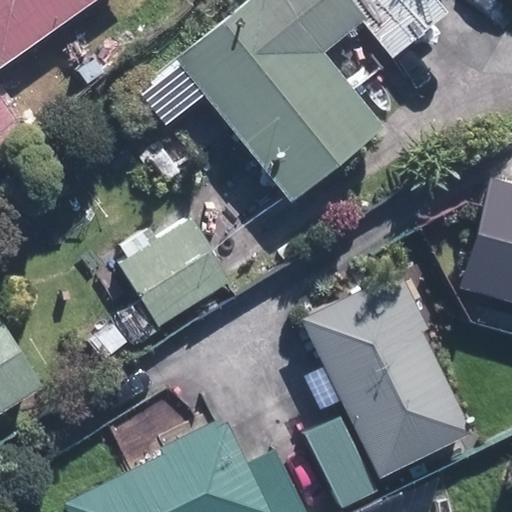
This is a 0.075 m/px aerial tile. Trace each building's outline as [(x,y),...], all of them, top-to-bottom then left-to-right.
[(0,0),(0,58),(85,0),(0,0)] [(367,14),(355,0),(235,0),(171,52),(287,198),(387,119),(328,45),(367,14)] [(442,0),(356,0),(396,50),(449,8),(442,0)] [(0,139),(21,124),(0,95),(0,139)] [(511,177),(488,170),(458,280),(511,294),(511,177)] [(229,277),(189,214),(120,257),(160,321),(229,277)] [(471,423),(397,267),(302,311),(376,467),(471,423)] [(0,405),(39,383),(0,314),(0,405)] [(375,484),(342,412),(308,428),(341,499),(375,484)] [(308,511),(274,443),(246,457),(226,417),(218,421),(214,413),(159,440),(163,448),(63,497),(70,511),(308,511)] [(511,486),(511,441),(497,482),(511,486)]
